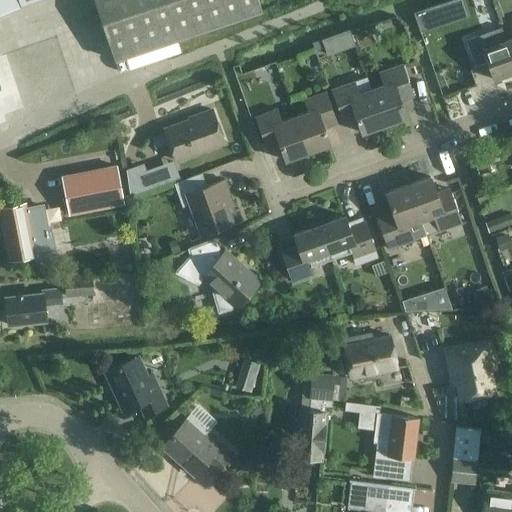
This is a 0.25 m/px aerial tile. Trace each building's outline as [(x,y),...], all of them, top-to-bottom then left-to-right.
[(257,0),(0,0),(0,11),(32,0),(94,0),(114,60),(261,11),(257,0)] [(433,37),(453,30),(447,14),(428,21),(433,37)] [(478,35),(465,40),(468,48),(475,66),(487,62),(493,79),(511,72),(511,57),(505,39),(501,27),(489,31),(478,35)] [(326,54),(355,44),(350,28),(321,38),(326,54)] [(370,28),(355,33),(360,49),(375,44),(370,28)] [(385,125),(406,117),(398,97),(411,92),(401,65),(379,72),(384,84),(372,88),(385,125)] [(354,112),(362,133),(385,125),(372,88),(371,89),(367,77),(353,82),(332,89),(342,117),(354,112)] [(307,112),(296,116),(309,152),(329,145),(322,124),(334,120),(325,92),(303,100),(307,112)] [(296,116),(281,121),(277,109),(255,117),(265,144),(278,140),(285,161),(309,152),(296,116)] [(165,129),(176,161),(223,144),(211,110),(194,116),(194,118),(165,129)] [(487,155),(474,159),(479,175),(492,171),(487,155)] [(133,192),(181,177),(175,159),(147,167),(146,162),(125,168),(133,192)] [(117,165),(61,176),(69,216),(124,204),(117,165)] [(201,234),(233,223),(223,198),(229,196),(224,180),(206,187),(201,173),(174,183),(183,207),(190,204),(201,234)] [(409,184),(422,220),(434,216),(440,231),(461,224),(450,193),(437,197),(430,177),(409,184)] [(377,219),(384,237),(389,250),(414,241),(408,225),(422,220),(409,184),(385,192),(393,213),(377,219)] [(25,203),(0,208),(0,218),(8,261),(35,256),(36,260),(55,256),(51,233),(49,233),(47,233),(45,219),(42,220),(39,206),(26,208),(25,203)] [(511,213),(485,222),(489,233),(499,229),(511,224),(511,213)] [(357,265),(377,258),(364,221),(348,227),(344,216),(320,225),(331,258),(352,250),(357,265)] [(281,251),(288,270),(292,281),(315,273),(312,265),(331,258),(320,225),(293,234),(297,245),(281,251)] [(95,230),(96,246),(122,243),(120,227),(95,230)] [(500,251),(511,246),(511,245),(508,233),(495,238),(500,251)] [(176,270),(175,273),(198,285),(203,280),(212,288),(211,290),(217,313),(233,309),(236,305),(245,296),(258,281),(225,251),(221,256),(216,238),(187,249),(190,255),(176,270)] [(65,278),(67,297),(93,295),(91,276),(65,278)] [(487,285),(475,289),(480,304),(492,300),(487,285)] [(41,293),(5,298),(8,325),(46,321),(45,305),(61,304),(59,289),(41,291),(41,293)] [(446,297),(433,300),(434,309),(448,307),(446,297)] [(371,333),(342,339),(348,371),(360,369),(361,375),(362,377),(362,380),(380,377),(379,372),(388,370),(397,368),(394,352),(391,335),(372,339),(371,335),(371,333)] [(445,349),(447,360),(451,380),(456,379),(460,398),(493,392),(487,358),(493,357),(490,340),(445,349)] [(130,360),(105,372),(123,411),(138,404),(143,417),(165,407),(150,375),(148,375),(139,356),(130,360)] [(239,373),(235,387),(251,392),(255,378),(260,364),(243,359),(239,373)] [(299,411),(295,457),(320,459),(325,413),(332,401),(334,374),(312,373),(309,412),(299,411)] [(345,401),(344,410),(359,412),(357,428),(374,430),(373,442),(376,443),(372,477),(386,478),(388,457),(412,460),(414,460),(419,417),(378,412),(379,406),(345,401)] [(245,409),(254,420),(262,413),(262,403),(253,402),(245,409)] [(189,415),(161,446),(194,475),(205,463),(215,472),(232,454),(189,415)] [(456,426),(450,482),(476,485),(481,428),(456,426)] [(348,480),(348,481),(350,481),(351,481),(350,492),(387,496),(388,486),(414,489),(415,489),(415,488),(348,480)] [(511,511),(511,494),(487,491),(484,511),(511,511)]
